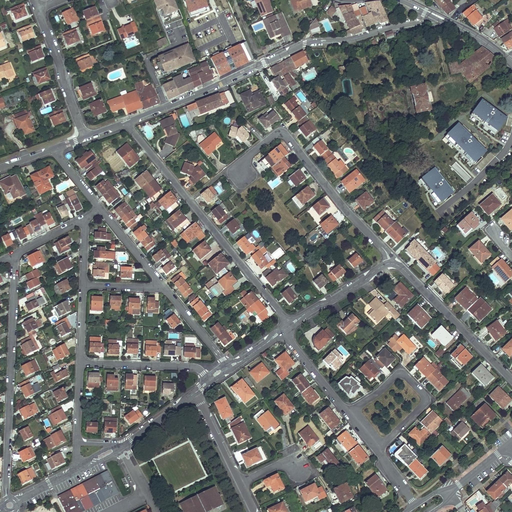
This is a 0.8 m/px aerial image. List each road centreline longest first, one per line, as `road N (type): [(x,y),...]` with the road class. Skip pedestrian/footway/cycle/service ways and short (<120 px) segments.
road 1 (residential): [(127,123),(304,43),(363,37),(436,15)]
road 2 (residential): [(289,324),(127,123)]
road 3 (residential): [(9,505),(14,254)]
road 4 (residential): [(390,263),(289,138),(274,135),(236,167),(245,178)]
road 5 (residential): [(375,450),(429,398),(400,369),(348,410)]
road 6 (residential): [(511,380),(390,263)]
road 7 (residential): [(83,135),(37,8)]
road 8 (residential): [(208,381),(193,367),(80,361)]
